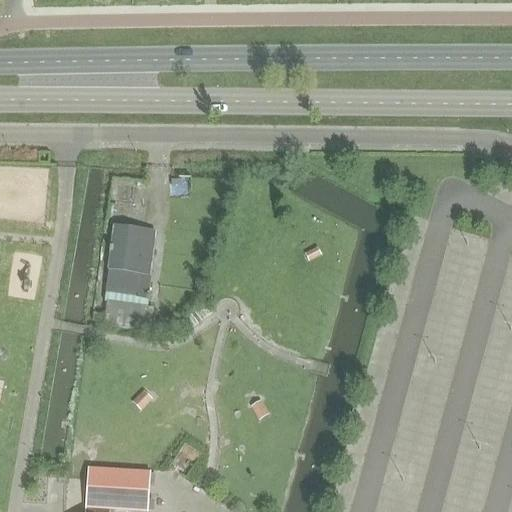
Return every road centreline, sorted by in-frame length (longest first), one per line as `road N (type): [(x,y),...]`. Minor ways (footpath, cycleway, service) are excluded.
road 1 (unclassified): [(0,134),(474,140),(511,148)]
road 2 (primary): [(511,58),(0,64)]
road 3 (primary): [(0,100),(511,105)]
